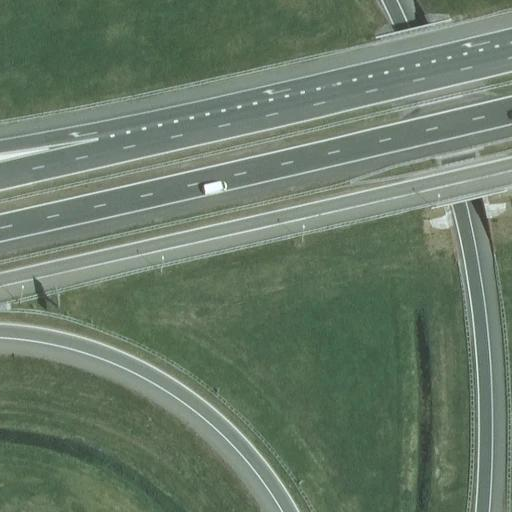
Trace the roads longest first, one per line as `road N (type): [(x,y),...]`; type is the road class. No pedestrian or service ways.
road 1 (motorway): [(481,511),(485,433),(474,280),(445,132),(392,0)]
road 2 (motorway): [(0,281),(511,164)]
road 3 (motorway): [(0,226),(511,110)]
road 4 (motorway): [(511,57),(108,151)]
road 5 (motorway): [(0,332),(92,349),(180,393),(251,456),(289,511)]
